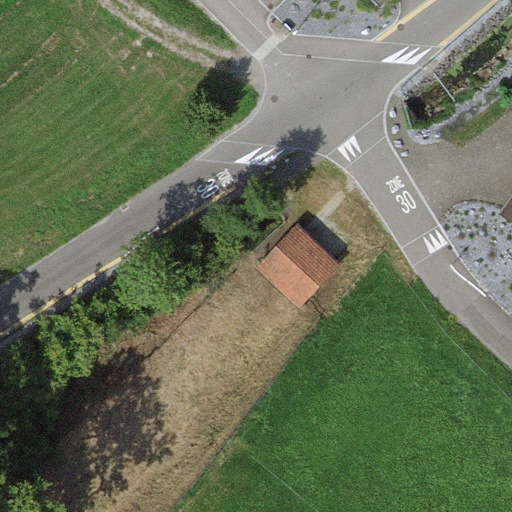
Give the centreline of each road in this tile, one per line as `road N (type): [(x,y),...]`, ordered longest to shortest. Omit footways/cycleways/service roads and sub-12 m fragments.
road 1 (unclassified): [(0,315),(325,103)]
road 2 (residential): [(325,103),(432,257),(511,344)]
road 3 (residential): [(325,103),(472,0)]
road 4 (residential): [(226,0),(325,103)]
